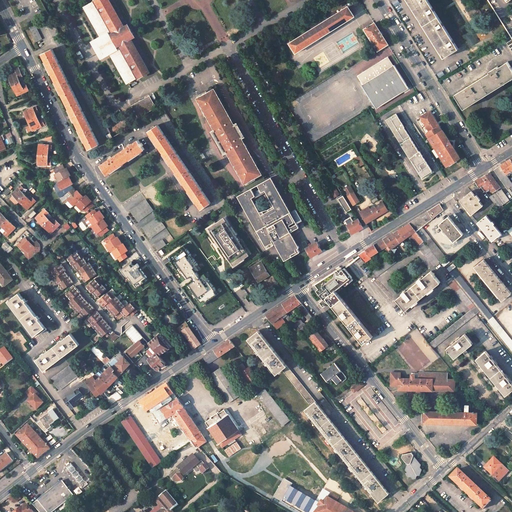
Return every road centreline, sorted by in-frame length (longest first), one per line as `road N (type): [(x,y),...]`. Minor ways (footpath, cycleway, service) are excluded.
road 1 (unclassified): [(22,47),(77,154),(212,343)]
road 2 (unclassified): [(298,285),(444,470)]
road 3 (primary): [(212,343),(32,471)]
road 4 (unclassified): [(381,0),(483,168)]
road 5 (unknown): [(208,405),(223,401),(260,456),(232,470),(201,414)]
road 6 (primary): [(443,193),(298,285)]
